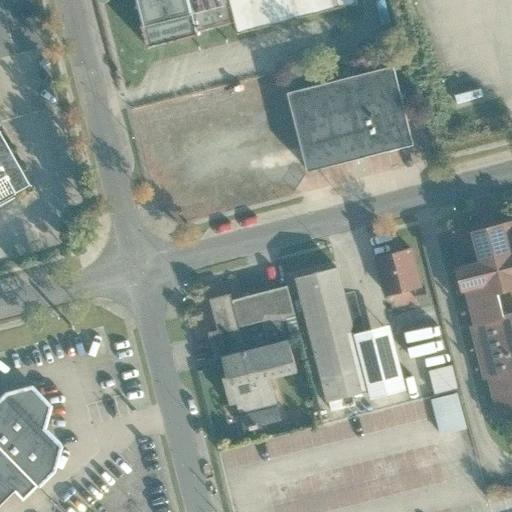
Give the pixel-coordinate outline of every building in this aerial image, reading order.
[(358,0),(136,0),(150,53),(201,40),(199,35),(237,26),(241,37),(361,7),(358,0)] [(397,71),(288,99),(308,181),(418,151),(397,71)] [(0,209),(28,192),(0,146),(0,209)] [(511,216),(454,231),(502,414),(511,411),(511,216)] [(411,246),(372,256),(382,295),(421,286),(411,246)] [(347,291),(340,264),(294,277),(327,403),(369,394),(372,401),(411,390),(392,319),(369,326),(359,288),(347,291)] [(231,290),(211,294),(220,325),(213,328),(239,425),(286,413),(275,377),(301,369),(289,332),(247,343),(242,324),(298,308),(290,283),(233,297),(231,290)] [(454,365),(432,371),(438,393),(460,387),(454,365)] [(0,499),(12,487),(23,496),(55,468),(61,443),(43,426),(49,402),(31,385),(5,392),(0,397),(0,499)] [(459,392),(433,399),(442,435),(468,426),(459,392)]
